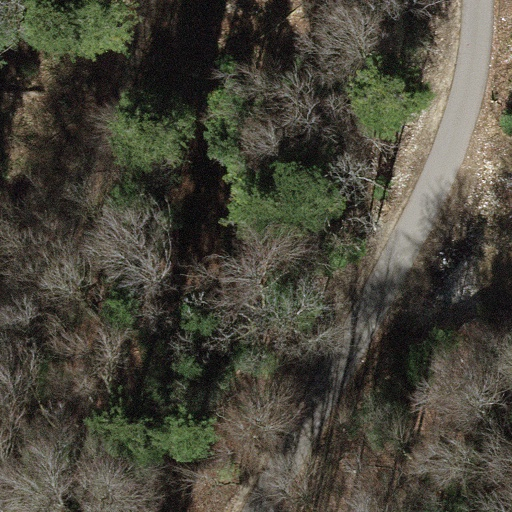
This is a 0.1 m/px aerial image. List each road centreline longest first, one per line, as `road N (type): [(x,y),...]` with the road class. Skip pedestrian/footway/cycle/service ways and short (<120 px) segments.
road 1 (track): [(464,0),(458,75),(416,242),(271,511)]
road 2 (unclassified): [(0,352),(88,165),(140,0)]
